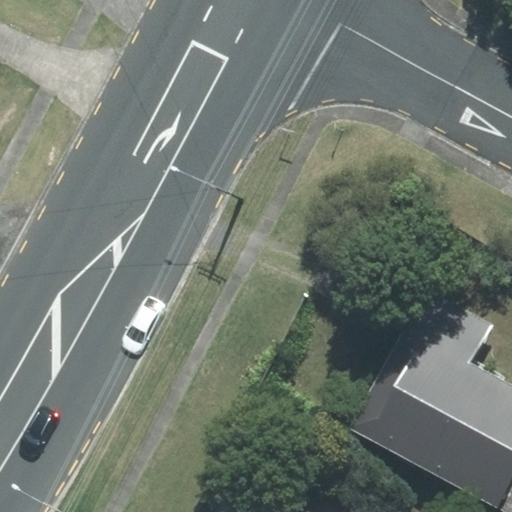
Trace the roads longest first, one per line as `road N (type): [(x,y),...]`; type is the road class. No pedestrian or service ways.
road 1 (secondary): [(238,0),(0,432)]
road 2 (residential): [(511,117),(296,0)]
